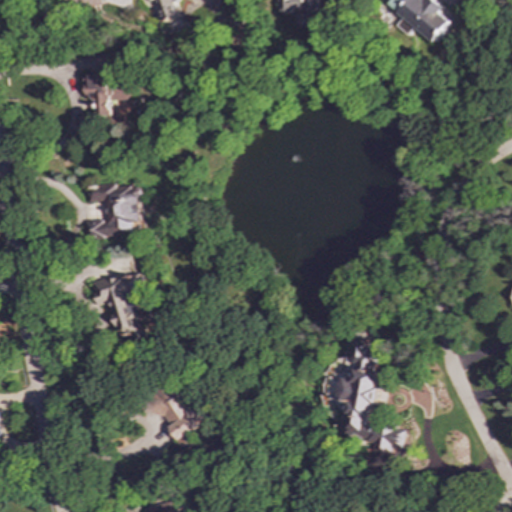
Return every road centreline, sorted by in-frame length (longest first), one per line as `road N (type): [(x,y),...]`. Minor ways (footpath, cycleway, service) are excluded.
road 1 (residential): [(511,492),(449,360),(438,298),(441,244),(457,193),(511,148)]
road 2 (residential): [(61,511),(0,160)]
